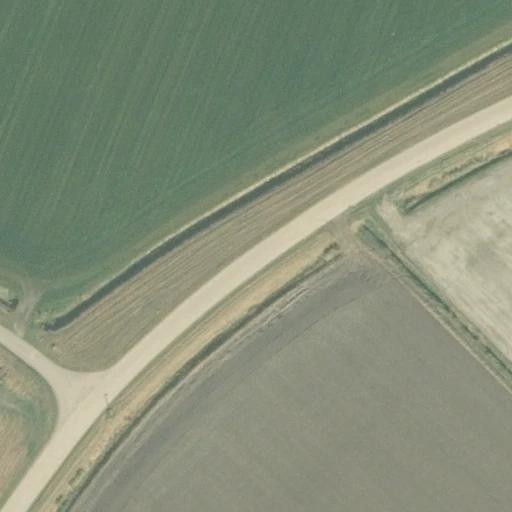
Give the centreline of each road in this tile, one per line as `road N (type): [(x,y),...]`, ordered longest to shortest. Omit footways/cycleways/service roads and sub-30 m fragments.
road 1 (tertiary): [(88,411),(237,273),(356,193),(511,110)]
road 2 (tertiary): [(14,511),(88,411)]
